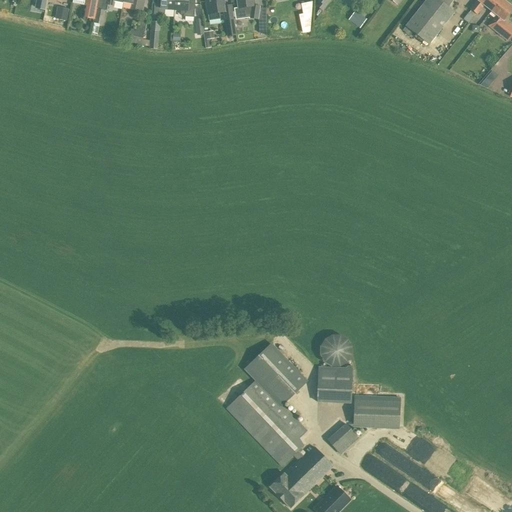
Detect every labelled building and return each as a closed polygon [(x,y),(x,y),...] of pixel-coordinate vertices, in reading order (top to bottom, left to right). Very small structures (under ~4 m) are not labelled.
[(97,9),(98,0),(72,0),(72,3),(86,6),(84,17),(94,19),(97,9)] [(124,0),(124,3),(132,5),(131,9),(143,12),(145,0),(124,0)] [(174,10),(174,0),(161,0),(161,2),(154,2),(153,15),(164,15),(164,9),(174,10)] [(188,4),(188,0),(174,0),(174,10),(181,10),(180,14),(183,15),(183,17),(194,17),(195,5),(188,4)] [(235,28),(231,5),(225,6),(224,0),(223,0),(205,0),(208,14),(209,21),(220,19),(219,12),(223,12),(227,37),(236,36),(235,28)] [(236,0),(238,8),(234,9),(236,19),(249,17),(249,18),(259,20),(259,19),(261,8),(260,8),(261,6),(256,5),(254,5),(252,0),(236,0)] [(322,11),(330,0),(317,0),(319,1),(316,5),(322,11)] [(428,45),(454,12),(448,7),(453,0),(426,0),(402,30),(410,37),(413,33),(428,45)] [(492,12),(501,0),(476,0),(470,9),(477,15),(484,6),(492,12)] [(511,7),(503,0),(501,0),(492,12),(496,15),(488,26),(507,42),(511,35),(511,25),(504,20),(511,9),(511,7)] [(311,2),(300,4),(303,19),(310,18),(311,2)] [(66,21),(69,9),(58,7),(55,19),(66,21)] [(93,23),(91,33),(98,35),(100,24),(103,25),(106,11),(97,9),(94,19),(93,23)] [(360,29),(367,19),(355,11),(349,20),(360,29)] [(204,34),(204,32),(202,19),(195,19),(196,24),(195,24),(197,35),(203,35),(204,34)] [(376,19),(371,26),(377,30),(381,23),(376,19)] [(248,26),(239,27),(239,35),(248,35),(248,26)] [(150,41),(149,41),(143,40),(144,32),(131,29),(128,43),(141,45),(141,46),(145,47),(149,47),(150,41)] [(158,50),(159,31),(150,31),(150,41),(149,49),(158,50)] [(204,34),(203,35),(205,48),(211,48),(210,39),(214,39),(213,31),(204,32),(204,34)] [(175,48),(183,49),(184,36),(176,35),(175,48)] [(331,367),(340,367),(348,362),(352,355),(352,347),(348,340),(340,335),(332,335),(324,339),(320,347),(320,355),(324,362),(331,367)] [(293,415),(283,405),(308,381),(271,343),(244,370),(255,381),(226,409),(282,467),(304,446),(299,439),(307,431),(297,419),(301,415),(297,411),(293,415)] [(350,404),(351,377),(351,369),(317,368),(316,403),(322,403),(350,404)] [(399,429),(400,397),(354,396),(353,427),(399,429)] [(340,455),(359,438),(346,423),(327,440),(340,455)] [(310,490),(334,466),(314,447),(285,475),(284,473),(269,487),(290,508),(304,495),(305,495),(310,490)]
